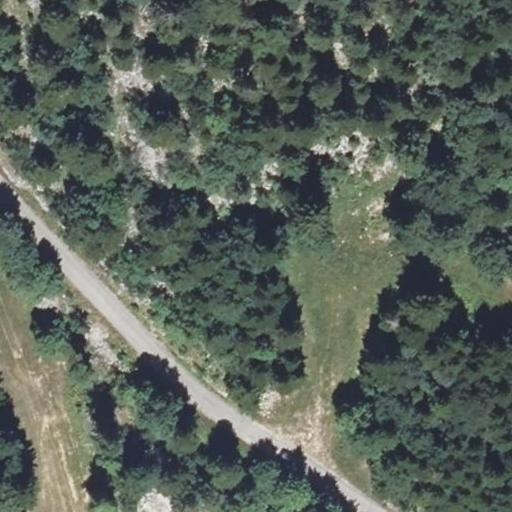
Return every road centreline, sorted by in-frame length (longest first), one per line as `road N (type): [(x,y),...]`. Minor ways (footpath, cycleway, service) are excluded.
road 1 (unclassified): [(0,181),(183,383),(363,511)]
road 2 (track): [(283,455),(361,312),(396,275),(437,258),(511,289)]
